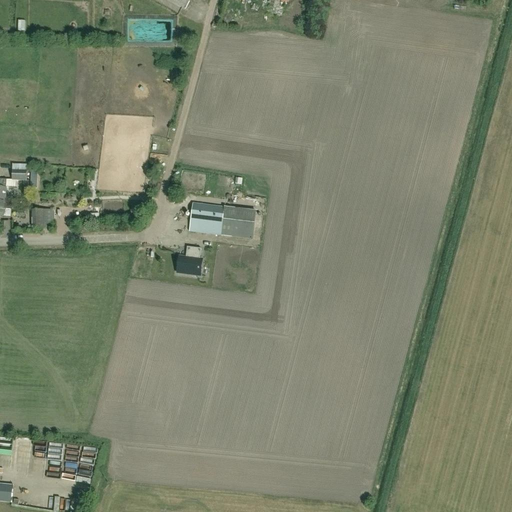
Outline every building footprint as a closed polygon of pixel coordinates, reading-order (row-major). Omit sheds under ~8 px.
[(168,0),(185,9),(189,0),(168,0)] [(186,167),(202,168),(202,159),(186,159),(186,167)] [(13,170),(12,181),(17,181),(26,181),(27,171),(13,170)] [(186,194),(208,195),(208,178),(186,178),(186,194)] [(11,199),(5,198),(0,198),(0,216),(3,217),(3,207),(11,207),(11,199)] [(256,212),(224,208),(193,204),(189,232),(231,237),(252,240),(256,212)] [(32,229),(55,229),(55,210),(32,211),(32,229)] [(185,259),(179,258),(177,274),(200,277),(202,261),(199,260),(201,250),(187,248),(185,259)] [(48,457),(49,447),(42,446),(41,456),(48,457)] [(75,460),(83,459),(82,448),(74,448),(75,460)] [(0,502),(11,503),(13,486),(0,484),(0,502)] [(36,507),(47,509),(49,498),(39,495),(36,507)]
